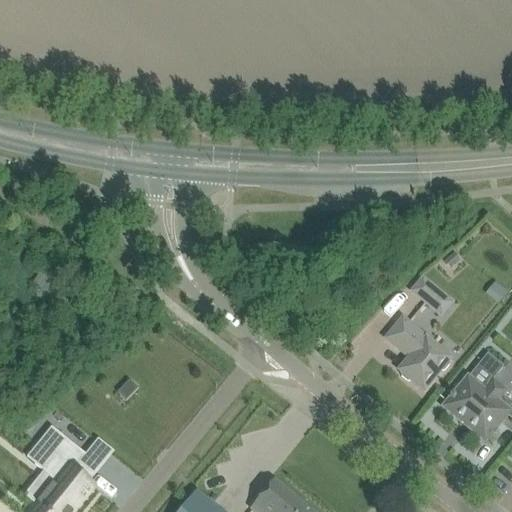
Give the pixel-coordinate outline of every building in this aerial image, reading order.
[(454,253),(443,263),(449,269),(460,260),(454,253)] [(412,293),(425,304),(436,290),(423,279),(422,281),(421,280),(412,291),(413,292),(412,293)] [(425,304),(435,312),(446,298),(436,290),(425,304)] [(420,335),(421,334),(402,318),(385,340),(404,355),(405,353),(410,357),(398,371),(400,373),(401,377),(407,382),(410,382),(423,393),(441,372),(444,371),(449,365),(449,362),(451,359),(426,338),(425,339),(420,335)] [(442,408),(485,443),(507,417),(511,420),(511,421),(511,423),(511,402),(504,396),(507,392),(493,380),(490,384),(473,370),(442,408)] [(117,393),(126,402),(138,389),(129,381),(117,393)] [(35,506),(29,511),(73,511),(93,488),(89,484),(73,471),(85,456),(51,428),(39,444),(27,459),(35,465),(34,465),(43,472),(55,482),(37,504),(35,506)] [(0,460),(0,480),(10,469),(0,460)] [(252,511),(311,511),(273,481),(250,510),(252,511)] [(220,511),(197,493),(180,511),(220,511)]
